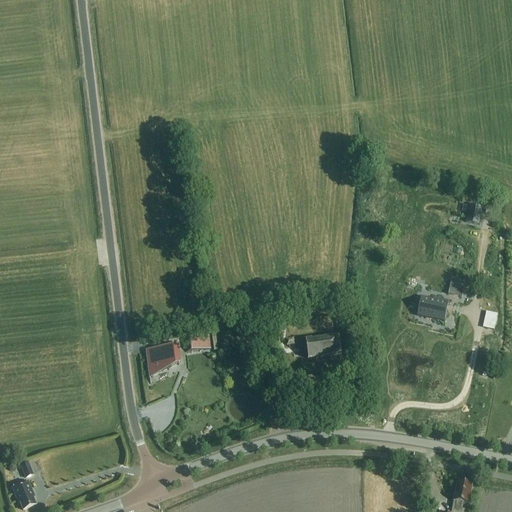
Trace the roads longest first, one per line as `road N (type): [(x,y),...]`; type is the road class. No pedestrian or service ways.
road 1 (unclassified): [(153,484),(127,394),(79,0)]
road 2 (tertiary): [(511,460),(322,433),(253,445),(153,484)]
